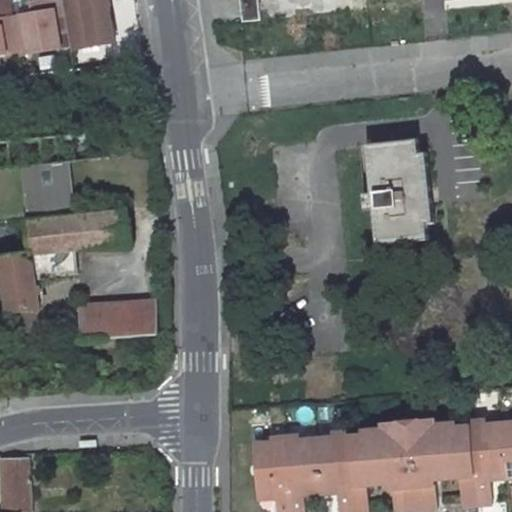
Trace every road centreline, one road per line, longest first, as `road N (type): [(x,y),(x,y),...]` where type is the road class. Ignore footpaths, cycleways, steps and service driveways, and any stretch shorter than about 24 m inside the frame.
road 1 (residential): [(187,113),(511,72)]
road 2 (unclassified): [(200,414),(187,113)]
road 3 (unclassified): [(0,430),(200,414)]
